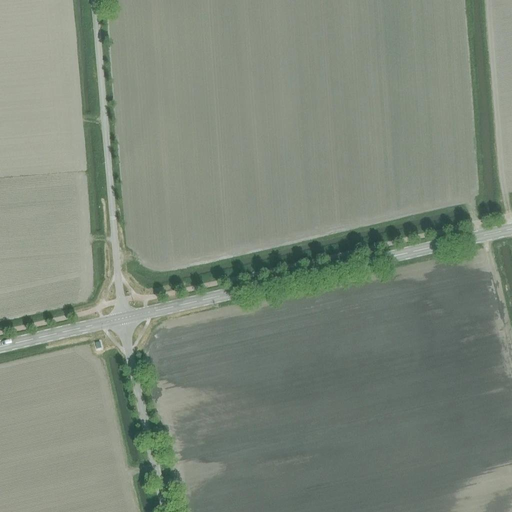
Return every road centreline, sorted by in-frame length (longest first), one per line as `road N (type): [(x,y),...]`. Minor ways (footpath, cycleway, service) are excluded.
road 1 (tertiary): [(122,320),(511,230)]
road 2 (unclassified): [(122,320),(93,0)]
road 3 (unclassified): [(165,511),(122,320)]
road 4 (tertiary): [(0,347),(122,320)]
